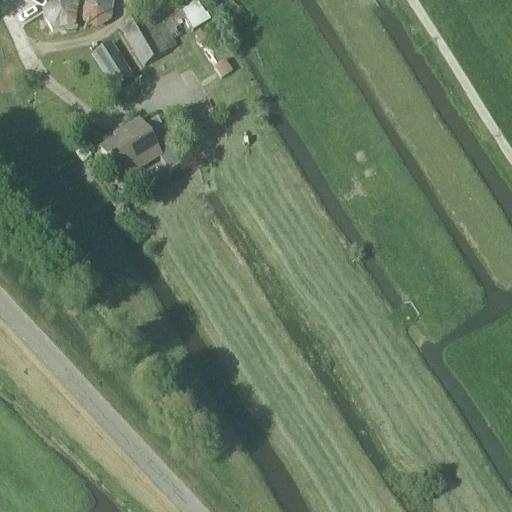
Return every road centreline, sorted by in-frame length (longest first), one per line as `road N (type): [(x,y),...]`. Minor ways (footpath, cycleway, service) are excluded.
road 1 (unclassified): [(189,511),(0,308)]
road 2 (unknown): [(0,6),(42,75),(86,113),(109,120),(196,105)]
road 3 (track): [(511,160),(410,0)]
